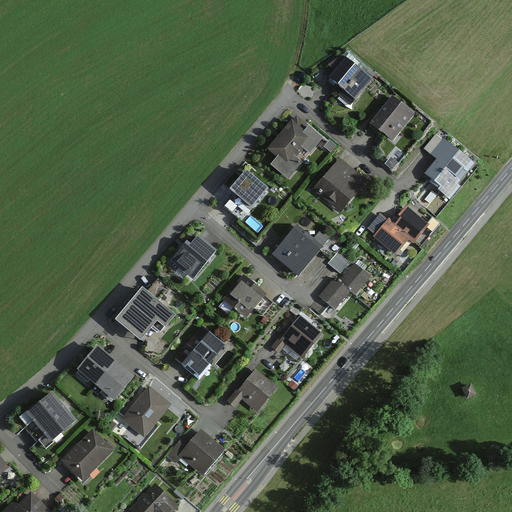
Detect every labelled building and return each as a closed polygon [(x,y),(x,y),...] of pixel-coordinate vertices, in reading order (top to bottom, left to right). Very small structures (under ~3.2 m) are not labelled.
[(340,70),(332,80),(359,102),(378,78),(349,53),(337,68),(340,70)] [(418,116),(396,98),(375,124),(398,141),(418,116)] [(320,135),(298,117),(273,148),(292,163),(298,156),(301,158),(320,135)] [(475,168),(443,142),(433,155),(440,160),(427,175),(444,189),(441,192),(450,199),(475,168)] [(364,181),(340,162),(317,191),(340,210),(364,181)] [(271,190),(251,174),(236,191),(239,193),(228,206),(245,221),(271,190)] [(394,222),(392,224),(411,241),(409,243),(414,247),(430,227),(407,207),(394,222)] [(409,243),(411,241),(392,224),(394,222),(390,219),(373,238),(396,258),(409,243)] [(319,253),(294,232),(273,256),(298,277),(319,253)] [(192,245),(178,262),(198,278),(220,252),(203,238),(195,247),(192,245)] [(350,260),(340,251),(329,264),(340,273),(350,260)] [(355,266),(340,284),(350,292),(355,296),(370,278),(355,266)] [(279,304),(246,276),(227,299),(251,320),(258,311),(267,318),(279,304)] [(335,309),(350,292),(340,284),(336,280),(321,298),(335,309)] [(176,317),(142,289),(115,323),(141,343),(157,323),(166,330),(176,317)] [(328,338),(305,320),(291,337),(286,333),(275,345),(282,351),(289,343),(310,360),(328,338)] [(222,347),(202,330),(178,359),(199,375),(222,347)] [(97,385),(114,366),(97,351),(81,371),(97,385)] [(114,400),(131,380),(114,366),(97,385),(114,400)] [(281,388),(260,372),(244,392),(240,388),(230,401),(238,408),(247,396),(264,410),(281,388)] [(475,386),(467,389),(471,398),(479,395),(475,386)] [(175,406),(152,389),(127,420),(150,438),(175,406)] [(40,429),(63,409),(53,396),(29,416),(40,429)] [(51,442),(74,422),(63,409),(40,429),(51,442)] [(119,451),(97,431),(67,463),(89,484),(119,451)] [(198,444),(187,435),(170,456),(179,464),(186,455),(210,475),(230,451),(207,432),(198,444)] [(0,454),(0,481),(13,472),(0,454)] [(175,511),(181,507),(156,484),(134,509),(137,511),(175,511)] [(23,508),(18,502),(8,511),(55,511),(36,494),(23,508)]
